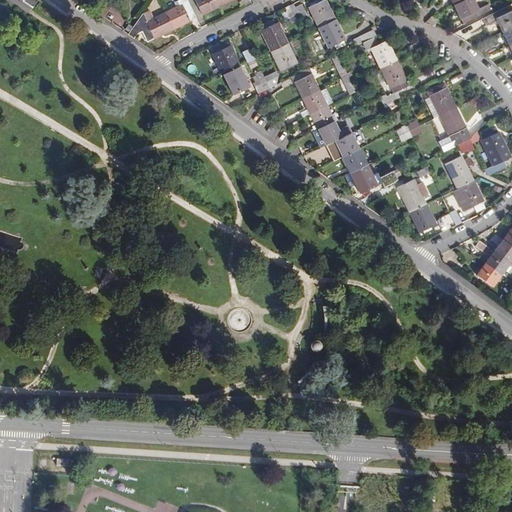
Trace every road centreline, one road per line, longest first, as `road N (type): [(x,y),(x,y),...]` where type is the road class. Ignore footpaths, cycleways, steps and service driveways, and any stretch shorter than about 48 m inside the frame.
road 1 (residential): [(0,423),(511,456)]
road 2 (residential): [(154,68),(415,260)]
road 3 (residential): [(345,0),(449,43),(511,103)]
road 4 (residential): [(154,68),(279,0)]
road 5 (residential): [(511,190),(489,216),(415,260)]
road 6 (residential): [(55,0),(154,68)]
